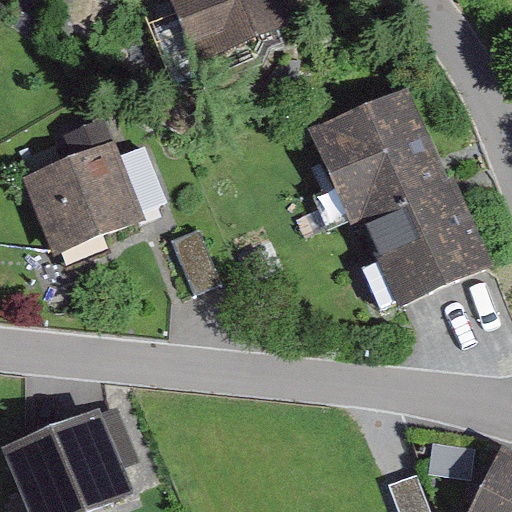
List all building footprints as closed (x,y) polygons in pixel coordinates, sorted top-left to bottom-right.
[(182,0),(214,75),(329,26),(317,0),(182,0)] [(507,274),(423,98),(322,146),(406,322),(507,274)] [(132,142),(38,181),(75,268),(169,229),(132,142)] [(210,236),(178,248),(200,310),(233,298),(210,236)] [(161,511),(168,509),(131,415),(17,460),(33,499),(6,509),(7,511),(161,511)] [(448,511),(432,473),(395,488),(405,511),(448,511)] [(511,511),(511,474),(494,511),(511,511)]
